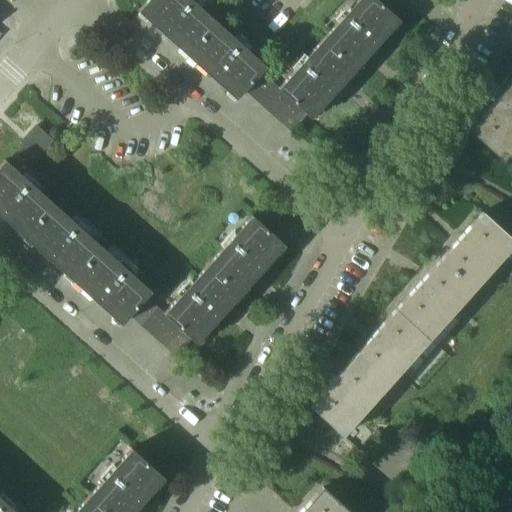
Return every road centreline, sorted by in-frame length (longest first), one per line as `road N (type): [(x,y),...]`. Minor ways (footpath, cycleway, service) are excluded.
road 1 (residential): [(342,231),(72,0)]
road 2 (residential): [(218,451),(0,255)]
road 3 (residential): [(481,0),(342,231)]
road 4 (residential): [(342,231),(218,451)]
